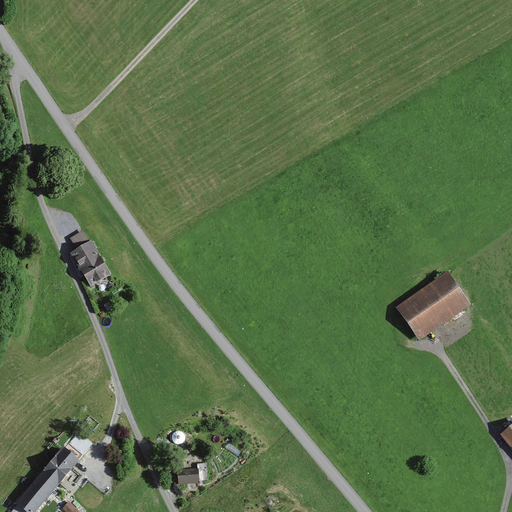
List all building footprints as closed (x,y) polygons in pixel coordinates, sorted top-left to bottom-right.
[(94,248),(73,256),(86,288),(107,280),(94,248)] [(443,277),(395,311),(417,342),(465,308),(443,277)] [(511,426),(500,437),(511,451),(511,426)] [(55,450),(13,506),(20,511),(35,511),(72,463),(55,450)] [(198,468),(174,470),(176,486),(200,484),(198,468)]
